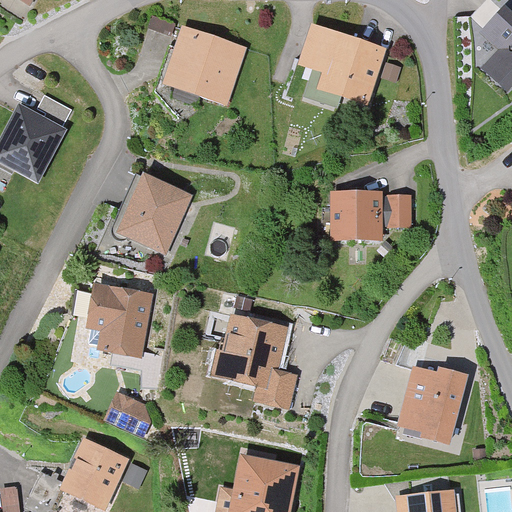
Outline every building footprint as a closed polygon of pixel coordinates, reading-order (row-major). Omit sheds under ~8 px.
[(6,0),(27,12),(34,0),(6,0)] [(511,21),(511,23),(499,12),(476,37),(494,54),(478,72),(508,100),(511,96),(511,21)] [(227,109),(245,51),(180,30),(162,89),(227,109)] [(364,113),(383,55),(331,38),(321,70),(312,67),(303,93),(364,113)] [(73,117),(43,100),(33,118),(14,108),(0,134),(0,171),(34,189),(73,117)] [(187,198),(136,179),(113,240),(164,259),(187,198)] [(382,243),(380,195),(328,196),(329,244),(382,243)] [(409,199),(386,199),(386,231),(409,231),(409,199)] [(142,361),(150,296),(89,288),(83,333),(98,335),(95,355),(142,361)] [(276,374),(285,331),(227,319),(220,355),(213,353),(207,382),(254,391),(251,406),(288,413),(295,378),(276,374)] [(447,448),(463,376),(433,370),(432,374),(410,369),(397,431),(419,435),(418,442),(447,448)] [(119,387),(105,417),(141,434),(155,405),(119,387)] [(103,511),(126,464),(81,443),(61,485),(41,475),(23,511),(56,511),(63,498),(92,511),(103,511)] [(289,511),(298,472),(237,459),(230,493),(219,490),(214,511),(289,511)] [(147,474),(130,468),(124,486),(141,492),(147,474)] [(452,511),(450,494),(393,501),(394,511),(452,511)]
